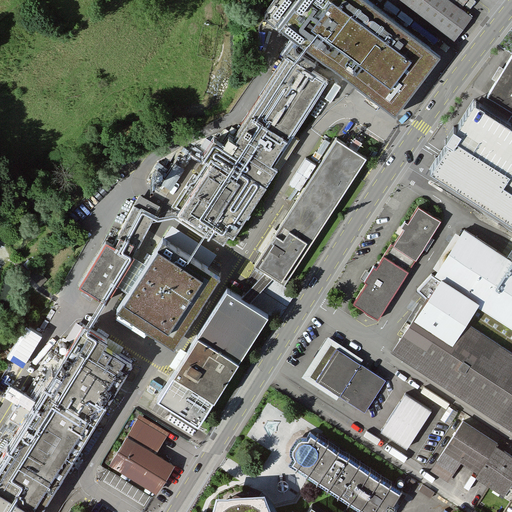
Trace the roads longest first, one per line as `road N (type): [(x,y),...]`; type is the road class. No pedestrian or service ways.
road 1 (secondary): [(511,6),(400,156),(174,511)]
road 2 (unknown): [(263,370),(469,511)]
